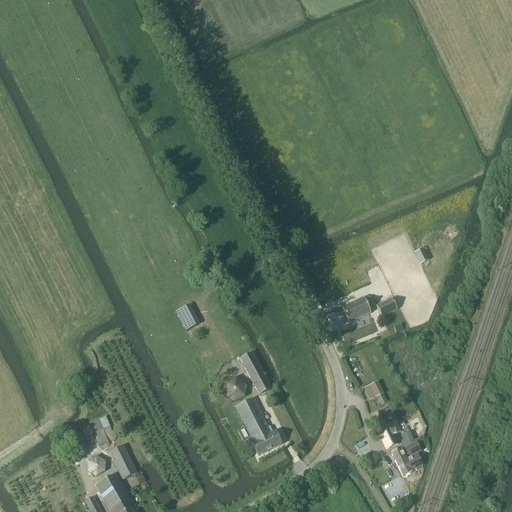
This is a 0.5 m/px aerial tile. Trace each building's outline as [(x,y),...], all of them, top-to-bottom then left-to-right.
[(431,262),(425,251),(418,255),(423,266),(431,262)] [(362,299),(341,309),(349,325),(370,315),(368,309),(371,308),(372,305),(369,300),(366,299),(363,301),(362,299)] [(393,301),(386,304),(378,308),(383,319),(398,312),(398,311),(393,301)] [(184,333),(199,325),(189,305),(174,313),(184,333)] [(251,353),(239,360),(258,396),(270,390),(267,384),(264,377),(251,353)] [(244,398),(245,386),(235,379),(224,384),(223,397),(233,403),(244,398)] [(377,383),(368,387),(374,399),(383,395),(377,383)] [(383,397),(376,400),(381,410),(388,407),(383,397)] [(269,428),(267,429),(253,400),(233,410),(235,413),(237,412),(252,443),(251,444),(258,457),(280,447),(273,433),(272,434),(269,428)] [(390,410),(370,419),(377,432),(394,424),(396,423),(390,410)] [(99,420),(89,424),(98,448),(108,444),(99,420)] [(394,424),(377,432),(386,451),(398,445),(393,437),(396,436),(392,428),(395,426),(394,424)] [(77,450),(84,446),(79,434),(71,437),(77,450)] [(413,440),(398,447),(400,451),(415,444),(413,440)] [(405,450),(391,456),(402,478),(420,469),(420,468),(421,468),(416,457),(420,455),(415,445),(405,450)] [(122,482),(136,475),(124,448),(109,455),(122,482)] [(136,511),(134,508),(133,509),(115,476),(95,487),(108,511),(136,511)] [(89,511),(99,511),(92,499),(85,503),(89,511)]
